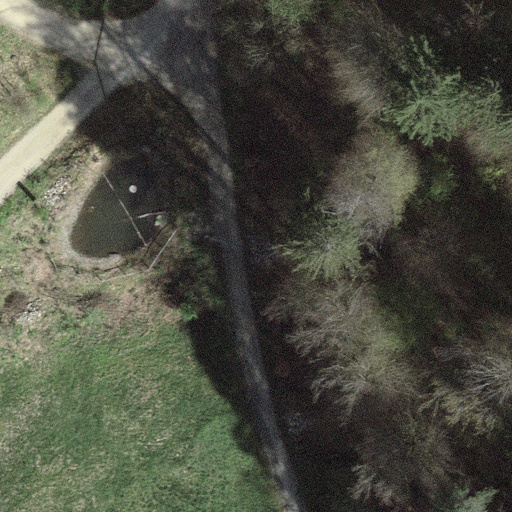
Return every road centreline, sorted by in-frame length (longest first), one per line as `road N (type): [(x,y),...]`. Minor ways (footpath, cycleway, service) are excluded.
road 1 (track): [(188,43),(245,357),(295,511)]
road 2 (track): [(0,181),(98,78),(188,43)]
road 3 (track): [(4,0),(69,32),(188,43)]
